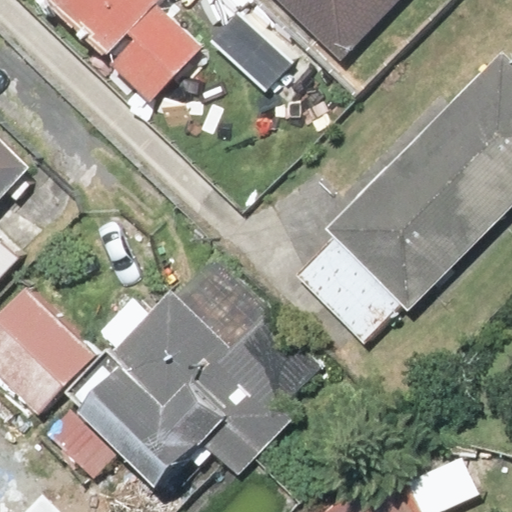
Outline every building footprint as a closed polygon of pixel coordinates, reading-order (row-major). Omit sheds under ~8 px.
[(66,0),(165,100),(215,50),(169,4),(172,0),(66,0)] [(288,0),(349,60),(408,0),(288,0)] [(304,67),(248,11),(222,37),(277,93),(304,67)] [(511,42),(510,40),(338,222),(424,303),(511,210),(511,42)] [(0,209),(56,149),(0,96),(0,209)] [(181,285),(81,387),(177,481),(198,459),(205,466),(221,451),(251,481),(319,411),(301,394),(333,361),(231,261),(194,298),(181,285)] [(101,356),(34,284),(0,315),(0,368),(41,412),(101,356)] [(20,511),(0,491),(0,511),(20,511)]
